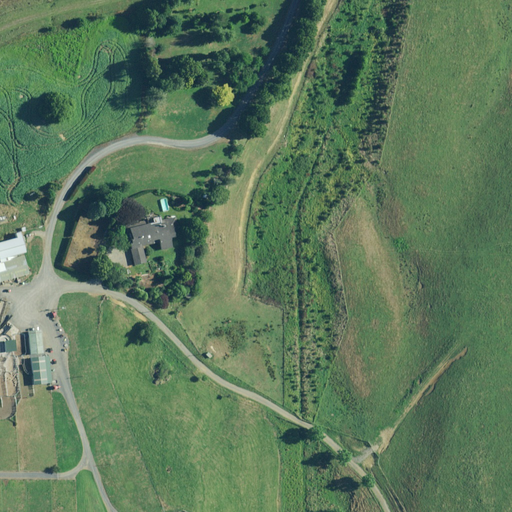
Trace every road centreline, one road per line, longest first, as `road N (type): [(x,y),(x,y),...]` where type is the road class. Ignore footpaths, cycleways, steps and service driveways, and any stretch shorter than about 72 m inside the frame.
road 1 (unclassified): [(0,470),(72,453),(34,305),(39,223),(63,178),(97,146),(121,137),(181,139),(222,125),(257,72),(287,0)]
road 2 (unclassified): [(0,38),(126,0)]
